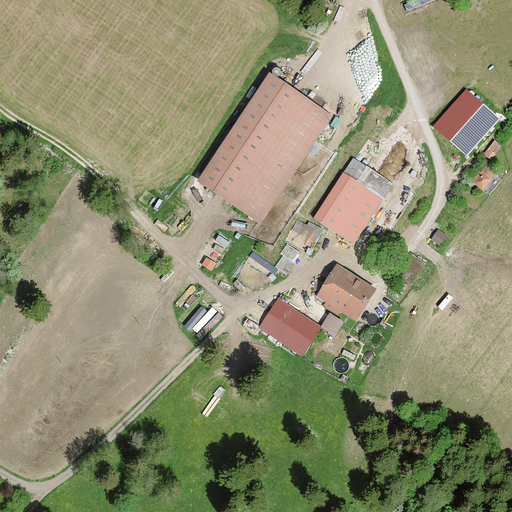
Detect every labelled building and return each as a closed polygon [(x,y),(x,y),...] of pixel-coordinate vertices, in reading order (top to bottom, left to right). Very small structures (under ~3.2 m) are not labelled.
[(267,68),(197,177),(264,224),(332,116),(267,68)] [(343,171),(312,217),(354,244),(394,185),(365,165),(356,178),(343,171)] [(410,254),(396,276),(410,285),(424,264),(410,254)] [(335,262),(317,295),(356,320),(377,289),(335,262)] [(287,304),(269,333),(302,356),(320,326),(287,304)]
